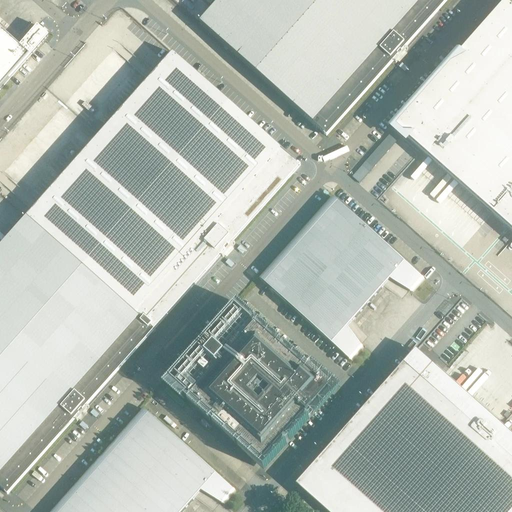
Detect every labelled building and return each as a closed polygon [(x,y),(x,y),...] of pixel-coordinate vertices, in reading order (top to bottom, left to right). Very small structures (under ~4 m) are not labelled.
[(222,0),(201,24),(327,136),(447,0),(222,0)] [(511,10),(504,4),(397,124),(410,135),(407,138),(508,228),(511,231),(511,10)] [(19,47),(0,29),(0,89),(48,36),(39,28),(39,27),(38,26),(19,47)] [(173,54),(29,216),(156,329),(301,166),(173,54)] [(332,198),(258,281),(259,282),(331,346),(351,363),(363,349),(363,348),(347,329),(389,282),(408,292),(413,295),(425,282),(332,198)] [(29,216),(0,248),(0,488),(8,495),(156,329),(29,216)] [(309,369),(305,365),(238,306),(237,304),(164,386),(181,402),(184,399),(258,465),(264,470),(312,416),(315,419),(340,391),(317,370),(312,366),(309,369)] [(511,511),(511,436),(418,351),(295,485),(325,511),(511,511)] [(148,414),(143,409),(51,511),(180,511),(199,491),(222,504),(223,504),(235,492),(215,474),(148,414)]
